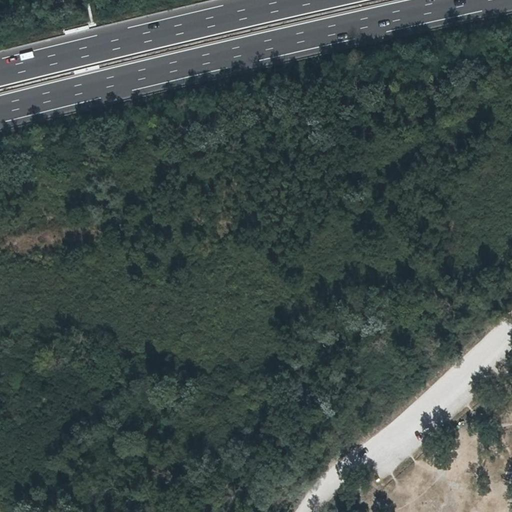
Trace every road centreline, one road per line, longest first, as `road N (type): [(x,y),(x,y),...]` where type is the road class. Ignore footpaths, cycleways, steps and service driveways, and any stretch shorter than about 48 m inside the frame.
road 1 (motorway): [(0,110),(478,0)]
road 2 (motorway): [(311,0),(0,73)]
road 3 (track): [(312,511),(375,446),(511,329)]
